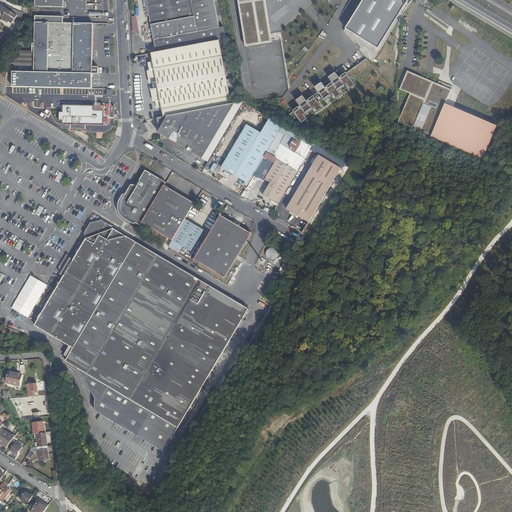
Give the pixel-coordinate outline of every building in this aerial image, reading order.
[(98,12),(98,0),(86,0),(87,12),(98,12)] [(164,37),(166,50),(226,39),(223,26),(219,27),(214,0),(146,0),(154,39),(164,37)] [(238,0),(246,46),(272,42),(265,0),(238,0)] [(364,0),(346,29),(379,49),(409,0),(364,0)] [(3,17),(6,19),(9,21),(13,23),(17,15),(14,14),(4,7),(0,5),(0,4),(0,9),(6,13),(3,17)] [(14,14),(16,11),(5,5),(4,7),(14,14)] [(34,67),(34,72),(93,74),(99,74),(99,67),(92,67),(93,24),(35,23),(34,51),(34,67)] [(0,35),(0,39),(9,45),(13,40),(3,34),(1,36),(0,35)] [(154,39),(156,52),(166,50),(164,37),(154,39)] [(154,69),(155,70),(222,57),(219,41),(152,53),(153,62),(154,69)] [(162,108),(162,110),(230,97),(229,89),(227,80),(222,57),(155,70),(157,83),(158,88),(162,108)] [(150,84),(157,83),(155,70),(147,71),(150,84)] [(497,127),(445,104),(453,87),(439,81),(438,84),(408,71),(400,89),(410,94),(398,122),(483,159),(497,127)] [(93,74),(34,72),(12,72),(12,87),(92,89),(93,74)] [(315,87),(324,100),(328,96),(329,98),(332,96),(331,95),(333,94),(336,99),(342,95),(338,90),(342,87),(343,88),(346,86),(345,86),(347,84),(350,89),(355,85),(346,73),(339,78),(336,73),(329,78),(333,83),(326,88),(322,83),(315,87)] [(162,108),(158,88),(151,90),(153,102),(156,102),(157,109),(162,108)] [(300,106),(293,111),(302,123),(307,119),(304,115),(310,111),(311,111),(313,110),(313,109),(314,108),(317,112),(323,108),(314,96),(307,101),(303,96),(296,101),(300,106)] [(168,116),(232,104),(230,97),(162,110),(164,117),(168,116)] [(235,104),(232,104),(168,116),(164,117),(158,118),(160,130),(159,132),(161,134),(162,139),(168,138),(202,159),(209,162),(245,102),(235,104)] [(105,133),(105,113),(27,112),(75,137),(76,136),(76,128),(78,128),(80,125),(93,125),(93,133),(105,133)] [(249,183),(266,154),(275,141),(248,125),(222,167),(249,183)] [(272,158),(280,144),(275,141),(266,154),(272,158)] [(305,159),(280,144),(272,158),(277,161),(266,179),(271,182),(264,195),(278,204),(295,177),(305,159)] [(340,168),(319,155),(287,209),(309,222),(340,168)] [(217,174),(221,166),(215,163),(210,170),(217,174)] [(126,219),(126,220),(128,221),(139,228),(143,222),(164,186),(167,182),(154,175),(146,170),(136,186),(135,186),(134,185),(133,185),(132,185),(131,186),(126,194),(120,204),(121,204),(120,208),(120,210),(121,213),(122,215),(123,217),(126,219)] [(59,172),(56,181),(60,183),(64,174),(59,172)] [(173,241),(186,219),(195,204),(164,186),(143,222),(173,241)] [(36,214),(40,216),(44,207),(39,205),(36,214)] [(252,234),(221,215),(219,219),(195,260),(225,278),(237,259),(239,255),(252,234)] [(204,230),(186,219),(173,241),(191,252),(204,230)] [(83,371),(177,427),(248,309),(241,304),(231,322),(213,312),(223,293),(190,274),(137,242),(113,229),(113,226),(102,220),(91,222),(85,232),(87,238),(74,260),(71,261),(68,267),(65,272),(65,275),(36,325),(54,336),(63,341),(70,345),(64,354),(68,356),(66,360),(83,371)] [(21,250),(24,241),(19,239),(16,248),(21,250)] [(169,247),(176,251),(178,247),(171,243),(169,247)] [(276,250),(275,249),(274,248),(273,248),(272,248),(271,248),(269,249),(268,250),(267,251),(267,252),(266,254),(266,255),(267,256),(268,258),(269,259),(270,260),(271,260),(273,260),(275,259),(276,259),(277,257),(278,256),(278,255),(278,254),(278,252),(277,251),(276,250)] [(241,304),(223,293),(213,312),(231,322),(241,304)] [(7,378),(6,383),(20,386),(22,375),(8,371),(7,378)] [(177,427),(83,371),(96,391),(100,413),(163,451),(177,427)] [(36,384),(27,385),(28,397),(38,396),(36,384)] [(37,434),(44,433),(43,422),(33,423),(34,434),(37,434)] [(0,442),(7,447),(15,437),(1,429),(0,430),(0,442)] [(36,444),(36,448),(48,446),(46,432),(44,433),(37,434),(38,444),(36,444)] [(18,444),(16,443),(11,451),(18,455),(23,447),(22,446),(23,444),(20,441),(18,444)] [(49,459),(48,446),(36,448),(32,448),(32,452),(39,451),(39,457),(42,456),(43,460),(49,459)] [(4,482),(0,487),(0,499),(3,502),(10,490),(8,489),(6,488),(8,485),(4,482)] [(26,491),(20,500),(28,504),(33,496),(26,491)] [(44,511),(48,507),(39,501),(31,511),(44,511)]
